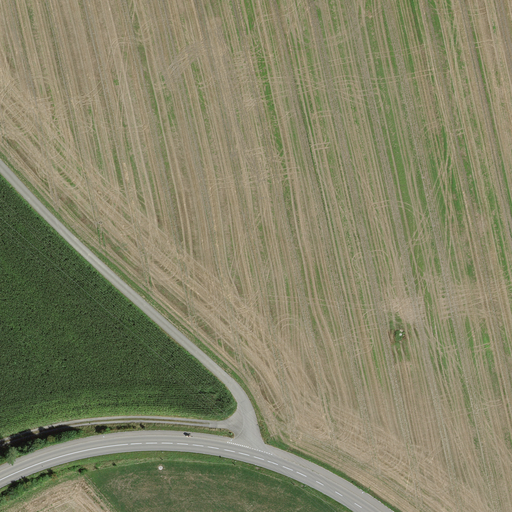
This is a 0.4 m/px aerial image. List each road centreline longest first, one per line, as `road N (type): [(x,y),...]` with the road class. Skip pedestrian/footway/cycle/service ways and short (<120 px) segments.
road 1 (residential): [(0,166),(237,391),(251,424),(247,454)]
road 2 (track): [(251,424),(114,418),(0,443)]
road 3 (tertiary): [(0,479),(114,445),(174,442),(247,454)]
road 4 (tertiary): [(247,454),(368,511)]
